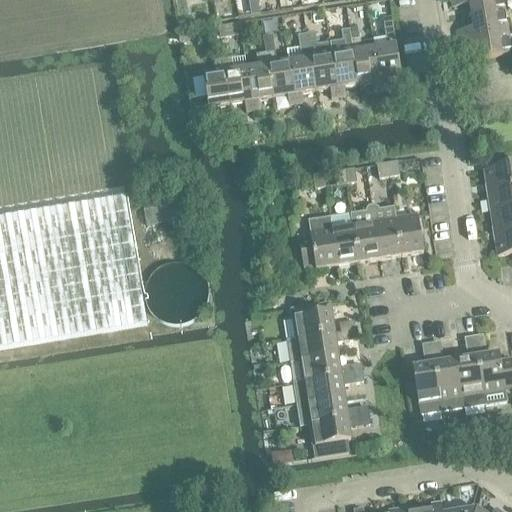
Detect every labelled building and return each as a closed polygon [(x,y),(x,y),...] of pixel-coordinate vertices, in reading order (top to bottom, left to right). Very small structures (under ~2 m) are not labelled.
[(450,0),(452,9),(470,6),(471,18),(505,12),(502,0),(450,0)] [(456,32),(457,42),(508,34),(505,12),(471,18),(473,30),(456,32)] [(240,32),(241,37),(250,35),(249,24),(239,25),(240,32)] [(386,39),(373,41),(375,50),(381,93),(388,92),(387,83),(402,80),(396,47),(394,35),(393,24),(383,25),(385,36),(386,39)] [(240,32),(239,25),(218,28),(220,40),(241,37),(240,32)] [(352,41),(359,40),(357,28),(349,29),(351,42),(352,41)] [(341,43),(330,45),(332,57),(339,99),(346,98),(344,89),(359,87),(351,42),(349,32),(340,34),(341,43)] [(478,61),(511,56),(508,34),(457,42),(459,51),(476,49),(478,61)] [(315,35),(307,36),(316,94),(330,92),(331,101),(339,99),(332,57),(330,45),(317,47),(315,35)] [(300,49),(287,51),(289,64),(296,106),(303,105),(302,96),(316,94),(307,36),(298,38),(300,49)] [(272,37),(261,38),(264,55),(266,55),(273,101),(287,98),(289,107),(296,106),(289,64),(276,66),(274,54),(272,37)] [(352,41),(351,42),(359,87),(373,85),(374,94),(381,93),(375,50),(362,52),(360,40),(352,41)] [(259,69),(247,71),(253,113),(260,112),(259,103),(273,101),(266,55),(264,55),(257,56),(259,69)] [(232,60),(223,62),(231,107),(245,105),(246,114),(253,113),(247,71),(234,73),(232,60)] [(204,80),(194,81),(197,101),(207,100),(210,120),(218,119),(216,110),(231,107),(223,62),(215,63),(217,75),(203,78),(204,80)] [(397,163),(387,165),(389,180),(400,178),(397,163)] [(379,182),(389,180),(387,165),(377,167),(379,182)] [(511,167),(484,172),(488,194),(511,190),(511,167)] [(355,170),(345,172),(347,187),(357,185),(355,170)] [(337,188),(347,187),(345,172),(334,174),(337,188)] [(323,176),(312,177),(315,192),(326,190),(323,176)] [(511,211),(511,190),(488,194),(491,215),(511,211)] [(141,199),(146,228),(191,221),(186,192),(141,199)] [(0,350),(147,325),(125,198),(0,219),(0,350)] [(374,207),(372,208),(380,262),(402,258),(396,220),(395,221),(393,209),(378,212),(377,209),(374,207)] [(367,208),(365,214),(351,216),(359,265),(380,262),(372,208),(367,208)] [(511,211),(491,215),(495,236),(511,233),(511,211)] [(351,216),(330,219),(338,268),(359,265),(351,216)] [(424,255),(418,217),(396,220),(402,258),(424,255)] [(316,270),(316,272),(338,268),(330,219),(307,222),(310,234),(311,240),(299,242),(303,271),(316,270)] [(498,258),(511,255),(511,233),(495,236),(498,258)] [(206,306),(208,296),(206,287),(202,278),(195,271),(186,266),(176,265),(166,266),(158,271),(151,278),(146,286),(145,296),(146,306),(151,315),(158,322),(166,326),(176,328),(186,326),(195,322),(202,315),(206,306)] [(330,306),(292,312),(293,320),(296,342),(334,336),(331,314),(330,306)] [(354,323),(339,325),(340,335),(356,332),(354,323)] [(296,342),(286,343),(289,365),(300,363),(338,357),(336,345),(357,342),(356,332),(340,335),(334,336),(296,342)] [(483,337),(474,338),(485,408),(507,405),(505,394),(511,393),(511,362),(500,364),(499,356),(487,358),(483,337)] [(468,361),(456,363),(462,401),(464,411),(485,408),(474,338),(465,340),(468,361)] [(441,343),(431,345),(434,361),(443,359),(441,343)] [(424,362),(434,361),(431,345),(421,347),(424,362)] [(338,357),(300,363),(303,384),(362,375),(361,366),(339,369),(338,357)] [(456,363),(435,366),(441,404),(442,414),(464,411),(462,401),(456,363)] [(435,366),(413,370),(419,408),(421,418),(442,414),(441,404),(435,366)] [(303,384),(292,386),(295,407),(306,405),(307,406),(344,400),(342,388),(348,387),(364,385),(362,375),(303,384)] [(306,405),(295,407),(299,429),(310,427),(348,421),(344,400),(307,406),(306,405)] [(368,408),(352,411),(354,420),(369,418),(368,408)] [(348,421),(310,427),(313,449),(315,457),(315,460),(315,462),(349,456),(349,455),(349,453),(347,444),(351,443),(349,431),(371,428),(369,418),(354,420),(348,421)] [(489,434),(489,431),(488,427),(481,428),(481,433),(482,435),(489,434)] [(271,456),(272,468),(292,465),(290,453),(271,456)]
